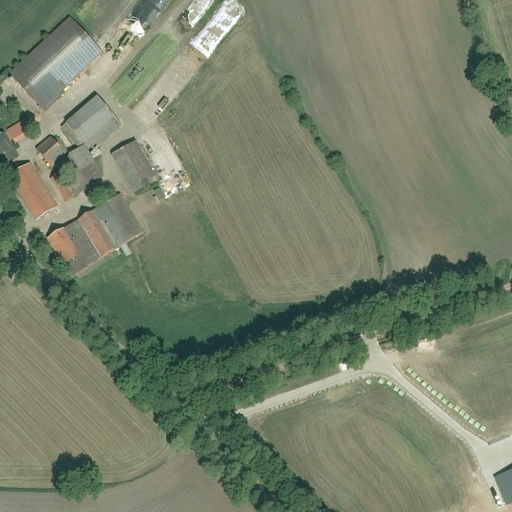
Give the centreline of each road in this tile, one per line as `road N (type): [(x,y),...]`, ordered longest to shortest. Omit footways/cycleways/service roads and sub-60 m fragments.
road 1 (residential): [(278,511),(4,239)]
road 2 (track): [(175,405),(511,286)]
